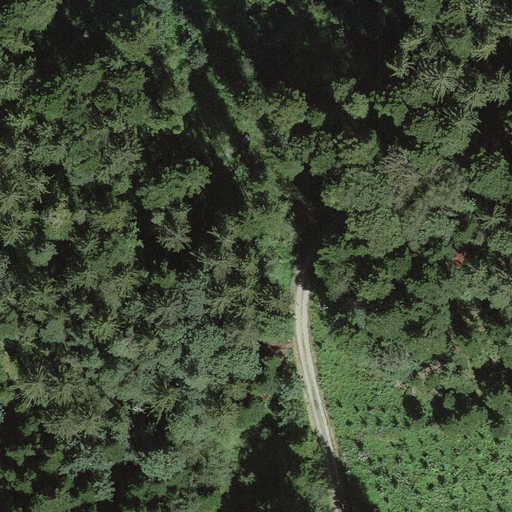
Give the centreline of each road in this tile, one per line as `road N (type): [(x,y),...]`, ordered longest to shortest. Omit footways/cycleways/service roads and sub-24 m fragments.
road 1 (track): [(511,121),(318,237),(299,286),(300,354),(338,511)]
road 2 (track): [(106,0),(0,94)]
